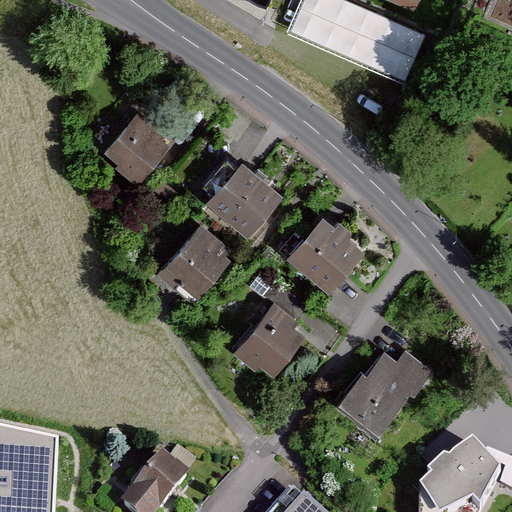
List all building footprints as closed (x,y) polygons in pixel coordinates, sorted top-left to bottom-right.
[(426,38),(336,0),(297,0),(282,36),(405,88),(426,38)] [(418,0),(384,0),(414,13),(418,0)] [(133,118),(101,153),(130,183),(164,144),(133,118)] [(236,160),(203,199),(242,239),(279,197),(236,160)] [(318,217),(282,257),(323,295),(360,253),(318,217)] [(199,225),(159,268),(191,301),(231,257),(199,225)] [(267,306),(230,350),(262,383),(302,336),(267,306)] [(356,371),(332,401),(373,434),(399,395),(405,400),(426,372),(401,351),(391,363),(378,354),(360,375),(356,371)] [(54,511),(58,437),(0,424),(0,511),(54,511)] [(471,453),(441,478),(441,493),(454,494),(459,505),(488,485),(498,494),(511,466),(511,457),(491,434),(471,453)] [(157,511),(181,482),(154,461),(115,511),(157,511)] [(316,511),(288,488),(267,511),(316,511)]
